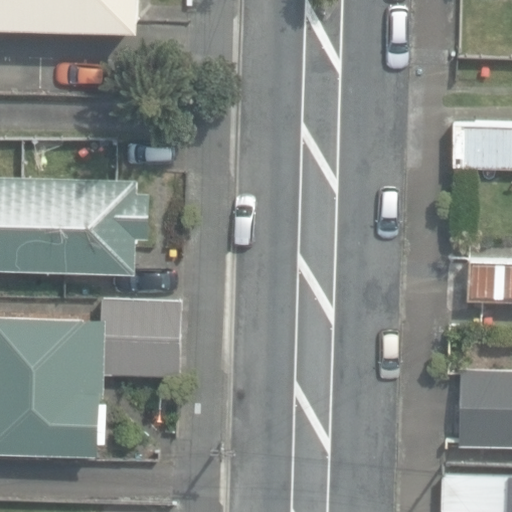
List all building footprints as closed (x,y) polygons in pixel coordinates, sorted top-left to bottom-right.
[(0,0),(0,23),(140,27),(140,0),(0,0)] [(455,166),(511,167),(511,122),(457,120),(455,166)] [(0,266),(137,269),(138,234),(151,234),(152,189),(139,188),(139,175),(37,173),(37,145),(6,145),(6,173),(0,172),(0,266)] [(471,297),(511,298),(511,258),(472,257),(471,297)] [(103,372),(181,374),(183,299),(105,297),(103,372)] [(0,447),(100,450),(104,318),(0,315),(0,447)] [(511,366),(464,366),(464,443),(511,443),(511,366)] [(444,508),(511,509),(511,473),(445,472),(444,508)]
